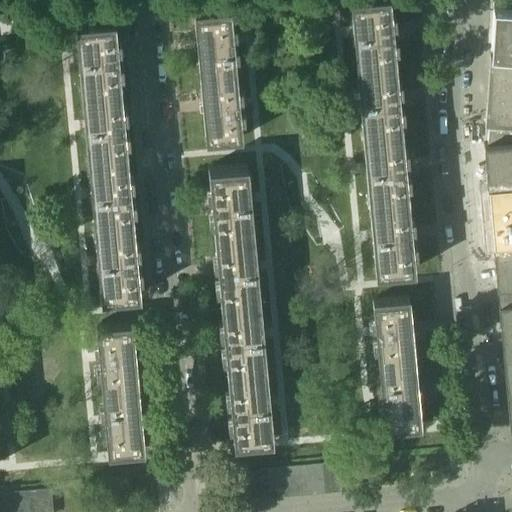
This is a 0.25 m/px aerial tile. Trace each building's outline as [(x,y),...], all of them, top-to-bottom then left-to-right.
[(349,0),(351,13),(356,67),(395,63),(388,0),(349,0)] [(511,6),(492,5),(490,40),(484,125),(488,125),(488,126),(511,127),(511,6)] [(193,12),(196,40),(196,45),(232,41),(229,8),(193,12)] [(75,23),(76,39),(81,93),(120,89),(113,19),(75,23)] [(232,41),(196,45),(199,77),(235,74),(232,41)] [(395,63),(356,67),(362,135),(401,131),(395,63)] [(235,74),(199,77),(202,109),(238,106),(235,74)] [(120,89),(81,93),(87,160),(126,156),(120,89)] [(238,106),(202,109),(205,139),(241,136),(238,106)] [(486,142),(483,143),(487,185),(511,182),(511,127),(488,126),(486,142)] [(401,131),(362,135),(368,203),(407,199),(401,131)] [(126,156),(87,160),(94,229),(133,225),(126,156)] [(246,164),(207,167),(214,237),(252,234),(246,164)] [(511,182),(487,185),(492,242),(511,239),(511,182)] [(407,199),(368,203),(375,271),(414,267),(407,199)] [(133,225),(94,229),(100,296),(139,293),(133,225)] [(252,234),(214,237),(220,307),(259,303),(252,234)] [(511,240),(492,242),(509,424),(511,423),(511,240)] [(372,299),(373,315),(375,331),(411,328),(408,296),(372,299)] [(259,303),(220,307),(227,377),(265,373),(259,303)] [(95,325),(98,353),(98,357),(134,354),(131,321),(95,325)] [(411,328),(375,331),(378,364),(414,360),(411,328)] [(134,354),(98,357),(101,390),(137,387),(134,354)] [(414,360),(378,364),(381,395),(417,391),(414,360)] [(265,373),(227,377),(233,441),(271,437),(265,373)] [(137,387),(101,390),(104,420),(140,417),(137,387)] [(417,391),(381,395),(384,427),(420,423),(417,391)] [(140,417),(104,420),(107,452),(143,449),(140,417)] [(338,460),(324,461),(326,488),(340,487),(338,460)] [(324,461),(311,463),(314,489),(326,488),(324,461)] [(311,463),(299,464),(301,491),(314,489),(311,463)] [(299,464),(286,465),(288,492),(301,491),(299,464)] [(286,465),(273,466),(276,493),(288,492),(286,465)] [(260,467),(260,469),(262,493),(262,494),(276,493),(273,466),(260,467)] [(243,494),(262,493),(260,469),(241,471),(243,494)] [(52,511),(50,487),(37,488),(38,511),(52,511)] [(38,511),(37,488),(24,489),(25,511),(38,511)] [(25,511),(24,489),(11,490),(13,511),(25,511)] [(13,511),(11,490),(0,491),(0,511),(13,511)]
